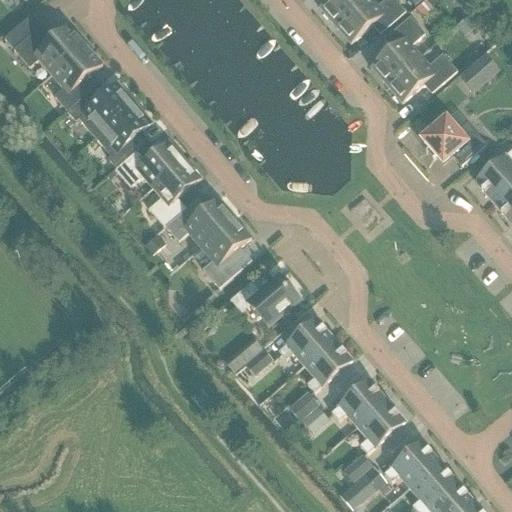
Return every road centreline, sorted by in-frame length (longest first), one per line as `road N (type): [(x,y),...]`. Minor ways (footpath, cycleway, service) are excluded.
road 1 (residential): [(103,0),(102,31),(259,213),(310,217),(356,272),(357,327),(466,456)]
road 2 (residential): [(280,0),(375,107),(374,163),(425,220),(474,222),(511,267)]
